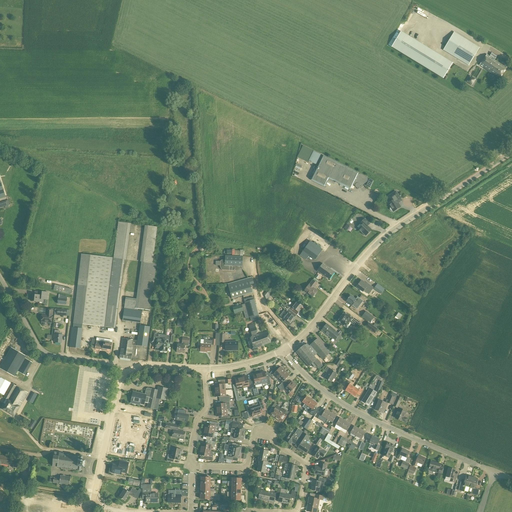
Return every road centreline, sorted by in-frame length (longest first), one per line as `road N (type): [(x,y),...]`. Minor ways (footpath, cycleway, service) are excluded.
road 1 (tertiary): [(281,350),(390,231),(511,153)]
road 2 (unclassified): [(511,480),(348,407),(281,350)]
road 3 (residential): [(296,511),(306,464),(271,438),(254,435),(247,467),(192,466)]
road 4 (unclassified): [(124,374),(40,349),(0,276)]
road 5 (tertiary): [(92,503),(124,374)]
